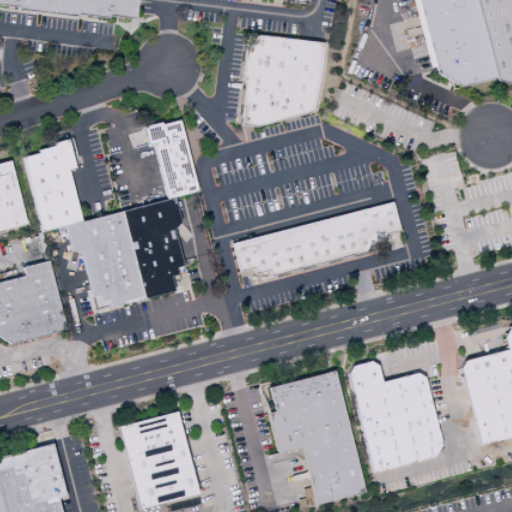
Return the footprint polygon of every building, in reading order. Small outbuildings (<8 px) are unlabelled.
[(0,0),(0,5),(16,8),(16,11),(78,18),(79,16),(108,19),(108,17),(135,20),(137,0),(0,0)] [(411,0),(429,68),(434,67),(436,74),(459,88),(495,78),(474,0),(411,0)] [(474,0),(511,0),(511,84),(496,82),(495,78),(474,0)] [(322,43),(312,113),(255,128),(239,126),(245,81),(241,80),(247,34),(322,43)] [(178,121),(197,192),(173,199),(166,200),(152,144),(147,145),(142,128),(160,123),(161,125),(178,121)] [(67,141),(74,168),(67,170),(80,222),(63,227),(40,233),(21,158),(37,154),(36,151),(53,147),(52,144),(67,141)] [(0,164),(9,162),(26,225),(0,231),(0,164)] [(173,199),(179,223),(172,230),(182,267),(175,268),(177,276),(170,277),(173,291),(143,299),(121,212),(166,200),(173,199)] [(231,245),(238,273),(252,269),(253,276),(267,273),(268,278),(386,247),(383,235),(398,231),(390,203),(231,245)] [(63,227),(70,252),(79,255),(90,298),(97,296),(99,303),(106,301),(108,309),(143,299),(121,212),(80,222),(63,227)] [(21,268),(24,277),(0,282),(0,339),(10,345),(65,331),(47,262),(21,268)] [(458,369),(462,361),(505,350),(501,337),(509,325),(511,324),(511,437),(477,446),(458,369)] [(368,362),(375,366),(380,383),(415,374),(423,378),(440,446),(432,458),(371,474),(345,375),(350,367),(368,362)] [(266,389),(334,371),(337,380),(334,381),(337,394),(340,393),(345,414),(343,414),(364,493),(314,506),(299,448),(275,454),(265,413),(272,411),(266,389)] [(115,428),(137,511),(197,495),(175,412),(115,428)] [(0,457),(0,511),(59,511),(56,498),(64,496),(50,445),(0,457)]
